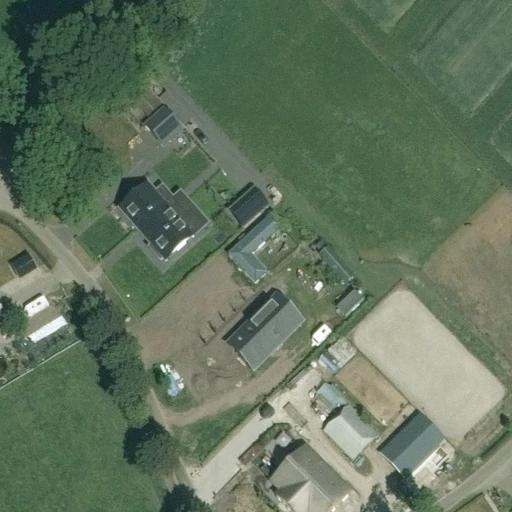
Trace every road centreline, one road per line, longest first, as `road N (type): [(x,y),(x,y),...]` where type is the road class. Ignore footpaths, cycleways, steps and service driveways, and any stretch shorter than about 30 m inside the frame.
road 1 (unclassified): [(0,189),(98,297),(178,470),(206,511)]
road 2 (tertiary): [(0,166),(155,0)]
